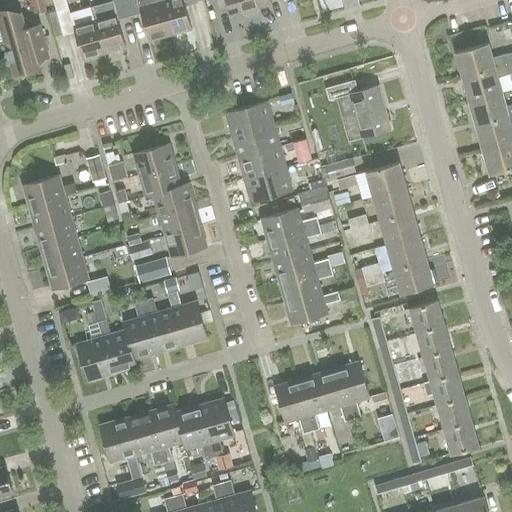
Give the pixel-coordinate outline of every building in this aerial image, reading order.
[(30,0),(35,14),(46,11),(43,0),(30,0)] [(118,20),(129,17),(124,0),(111,0),(112,1),(90,7),(94,20),(104,53),(125,47),(118,20)] [(170,35),(159,0),(124,0),(129,17),(140,13),(148,41),(170,35)] [(159,0),(170,35),(191,29),(184,1),(188,0),(159,0)] [(250,12),(246,0),(223,0),(228,16),(243,12),(244,14),(250,12)] [(270,0),(246,0),(250,12),(257,11),(256,8),(271,4),(270,0)] [(94,20),(90,7),(69,13),(67,3),(55,6),(63,35),(74,32),(82,59),(104,53),(94,20)] [(27,28),(24,19),(8,11),(0,13),(0,27),(13,75),(39,68),(37,60),(49,57),(40,24),(27,28)] [(462,77),(511,62),(511,52),(504,55),(504,54),(492,58),(488,43),(455,52),(462,77)] [(468,101),(502,92),(497,77),(510,74),(509,73),(511,72),(511,62),(462,77),(468,101)] [(357,91),(354,80),(325,88),(328,100),(350,94),(362,137),(389,129),(377,86),(357,91)] [(475,125),(511,114),(511,104),(506,106),(502,92),(468,101),(475,125)] [(291,94),(280,97),(282,105),(293,102),(291,96),(291,94)] [(232,137),(274,125),(267,101),(225,113),(232,137)] [(482,149),(511,140),(511,128),(511,125),(511,124),(511,114),(475,125),(482,149)] [(238,158),(280,146),(274,125),(232,137),(238,158)] [(310,128),(312,136),(324,133),(321,125),(310,128)] [(311,161),(306,140),(294,143),(300,164),(311,161)] [(511,140),(482,149),(489,174),(511,167),(511,140)] [(139,175),(175,165),(169,143),(133,154),(139,175)] [(244,181),(286,169),(280,146),(238,158),(244,181)] [(94,181),(105,178),(99,155),(87,158),(94,181)] [(330,179),(357,171),(353,158),(326,166),(330,179)] [(125,178),(120,162),(109,165),(114,181),(125,178)] [(373,196),(406,187),(399,162),(366,171),(373,196)] [(181,185),(175,165),(139,175),(145,196),(153,194),(153,193),(154,193),(181,185)] [(286,169),(244,181),(250,203),(292,191),(286,169)] [(28,204),(64,195),(58,174),(22,185),(28,204)] [(339,189),(357,184),(355,174),(337,179),(339,189)] [(159,214),(194,204),(188,183),(181,185),(154,193),(153,193),(153,194),(159,214)] [(306,215),(331,208),(325,185),(299,192),(306,215)] [(379,220),(412,211),(406,187),(373,196),(379,220)] [(128,203),(125,192),(117,194),(120,206),(128,203)] [(34,226),(70,217),(64,195),(28,204),(34,226)] [(164,235),(200,225),(194,204),(159,214),(164,235)] [(267,239),(318,225),(316,217),(300,221),(297,208),(261,218),(267,239)] [(124,222),(133,220),(131,215),(130,211),(122,214),(124,222)] [(386,244),(419,235),(412,211),(379,220),(386,244)] [(350,229),(368,224),(365,214),(348,219),(350,229)] [(40,246),(76,237),(70,217),(34,226),(40,246)] [(368,224),(350,229),(353,238),(370,233),(368,224)] [(200,225),(164,235),(171,256),(206,246),(200,225)] [(273,261),(309,251),(305,238),(321,233),(318,225),(267,239),(273,261)] [(393,268),(426,259),(419,235),(386,244),(393,268)] [(141,243),(140,236),(128,239),(130,246),(141,243)] [(45,265),(81,256),(76,237),(40,246),(45,265)] [(138,245),(128,248),(131,261),(142,258),(138,245)] [(279,281),(330,267),(328,258),(312,263),(309,251),(273,261),(279,281)] [(343,251),(335,253),(338,264),(346,262),(343,251)] [(81,256),(45,265),(52,290),(88,279),(81,256)] [(140,282),(170,273),(166,257),(135,266),(140,282)] [(426,259),(393,268),(400,293),(433,284),(426,259)] [(364,277),(381,272),(379,263),(361,268),(364,277)] [(286,306),(322,296),(317,279),(333,275),(330,267),(279,281),(286,306)] [(381,272),(364,277),(367,286),(384,281),(381,272)] [(176,278),(164,282),(167,293),(176,291),(179,290),(176,278)] [(108,279),(88,284),(91,294),(91,295),(111,290),(111,289),(111,288),(108,279)] [(357,299),(353,287),(339,291),(343,303),(357,299)] [(172,309),(182,344),(207,337),(203,324),(200,314),(197,302),(181,306),(176,291),(167,293),(171,309),(172,309)] [(337,291),(322,296),(286,306),(291,323),(326,313),(324,304),(340,300),(337,291)] [(172,309),(171,309),(157,313),(152,298),(143,300),(158,351),(182,344),(172,309)] [(133,358),(134,358),(158,351),(143,300),(134,303),(138,319),(123,323),(125,331),(126,331),(133,358)] [(415,333),(445,325),(438,300),(408,308),(415,333)] [(62,322),(71,320),(67,308),(59,311),(62,322)] [(103,308),(94,311),(97,322),(106,319),(103,308)] [(94,311),(85,314),(88,324),(97,322),(94,311)] [(210,311),(200,314),(203,324),(212,321),(210,311)] [(381,316),(372,319),(379,343),(388,340),(381,316)] [(106,319),(97,322),(111,372),(136,365),(134,358),(133,358),(126,331),(125,331),(111,335),(106,319)] [(92,340),(77,345),(86,379),(111,372),(97,322),(88,324),(92,340)] [(422,358),(452,349),(445,325),(415,333),(422,358)] [(388,340),(379,343),(386,365),(394,363),(388,340)] [(429,381),(458,373),(452,349),(422,358),(429,381)] [(337,368),(352,419),(360,417),(356,401),(369,397),(358,361),(337,368)] [(394,363),(386,365),(393,390),(402,388),(394,363)] [(344,421),(352,419),(337,368),(317,374),(327,409),(339,406),(344,421)] [(436,408),(466,400),(458,373),(429,381),(429,382),(423,384),(427,396),(432,394),(436,408)] [(314,413),(327,409),(317,374),(296,380),(311,431),(319,429),(314,413)] [(302,434),(311,431),(296,380),(274,386),(285,421),(298,418),(302,434)] [(402,388),(393,390),(400,415),(409,413),(408,412),(402,388)] [(199,406),(214,457),(223,454),(218,438),(234,434),(230,421),(225,402),(224,399),(199,406)] [(233,400),(225,402),(230,421),(238,419),(233,400)] [(443,430),(472,421),(466,400),(436,408),(443,430)] [(175,413),(176,413),(173,405),(149,412),(163,463),(172,460),(168,444),(182,440),(183,440),(175,413)] [(217,470),(214,457),(199,406),(176,413),(175,413),(183,440),(182,440),(184,448),(200,443),(207,467),(213,471),(217,470)] [(154,465),(163,463),(149,412),(124,419),(134,454),(135,454),(149,450),(154,465)] [(409,413),(400,415),(407,439),(416,437),(415,436),(409,413)] [(124,419),(100,426),(110,461),(125,456),(132,480),(141,477),(140,472),(135,454),(134,454),(124,419)] [(472,421),(443,430),(449,454),(479,445),(472,421)] [(416,437),(407,439),(414,463),(423,461),(416,437)] [(319,459),(318,456),(315,445),(302,449),(306,463),(319,459)] [(232,465),(229,452),(223,454),(214,457),(217,470),(232,465)] [(333,464),(330,453),(318,456),(319,459),(321,467),(333,464)] [(471,458),(447,465),(450,474),(473,467),(472,463),(471,458)] [(163,463),(154,465),(158,480),(167,478),(165,472),(163,463)] [(190,467),(194,480),(206,476),(202,464),(190,467)] [(447,465),(423,472),(425,481),(426,481),(449,474),(450,474),(447,465)] [(0,494),(12,491),(5,468),(0,469),(0,494)] [(167,478),(168,481),(177,479),(175,469),(165,472),(167,478)] [(423,472),(399,480),(401,488),(402,488),(425,481),(423,472)] [(132,480),(116,485),(120,498),(145,491),(142,479),(141,477),(132,480)] [(182,483),(185,494),(197,491),(194,480),(182,483)] [(221,482),(229,511),(256,511),(250,491),(235,496),(230,480),(221,482)] [(399,480),(375,487),(377,495),(401,488),(399,480)] [(203,511),(229,511),(221,482),(212,485),(216,501),(201,505),(203,511)] [(173,496),(182,494),(180,486),(171,488),(173,496)] [(203,511),(201,505),(186,509),(182,494),(173,496),(177,511),(203,511)] [(458,503),(461,511),(487,511),(483,495),(458,503)] [(177,511),(173,496),(163,499),(166,511),(177,511)] [(434,511),(461,511),(458,503),(434,510),(434,511)]
